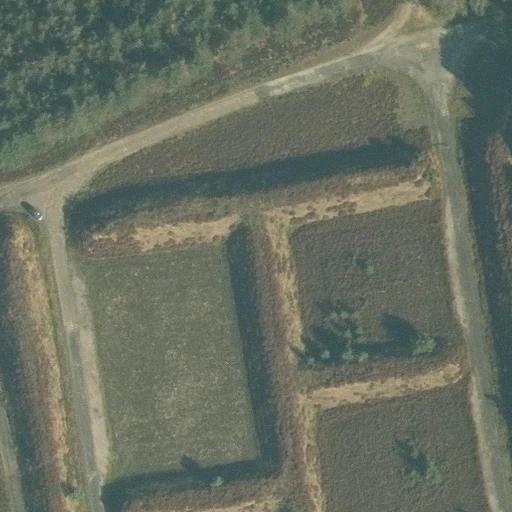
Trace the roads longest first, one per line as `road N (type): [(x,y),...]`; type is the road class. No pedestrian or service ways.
road 1 (track): [(498,511),(418,30)]
road 2 (track): [(44,202),(418,30)]
road 3 (track): [(94,511),(44,202)]
